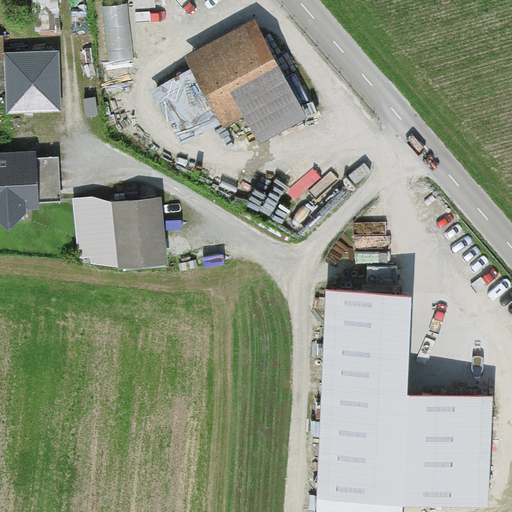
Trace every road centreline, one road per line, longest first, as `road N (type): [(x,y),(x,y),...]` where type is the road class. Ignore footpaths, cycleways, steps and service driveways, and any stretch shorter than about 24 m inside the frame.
road 1 (residential): [(420,142),(302,257),(93,149)]
road 2 (track): [(302,257),(294,511)]
road 3 (unclassified): [(298,0),(420,142)]
road 4 (unclassified): [(420,142),(511,247)]
